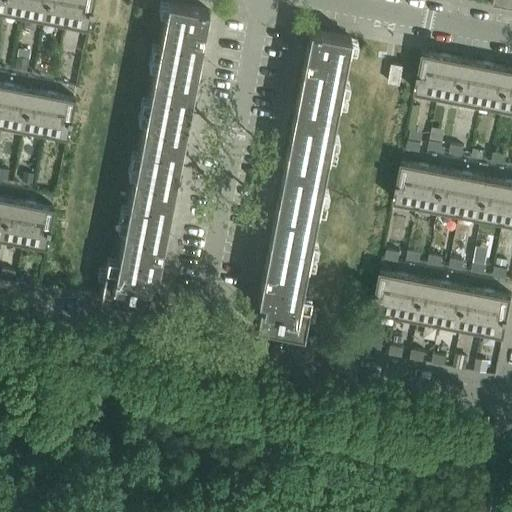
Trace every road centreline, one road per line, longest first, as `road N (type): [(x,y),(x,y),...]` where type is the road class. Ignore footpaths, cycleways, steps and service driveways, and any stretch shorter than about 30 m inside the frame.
road 1 (residential): [(190,340),(260,0)]
road 2 (residential): [(511,404),(190,340)]
road 3 (residential): [(511,37),(317,0)]
road 4 (residential): [(190,340),(0,303)]
